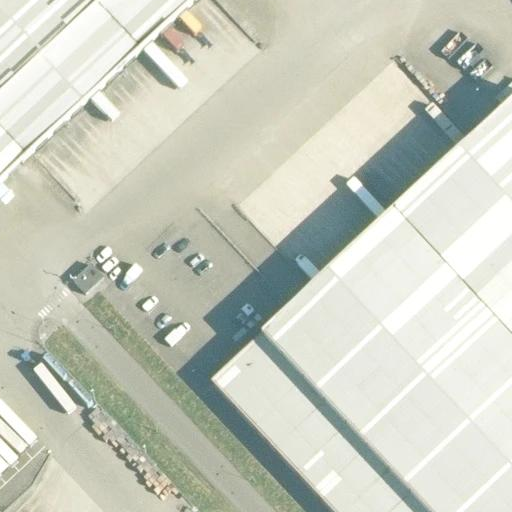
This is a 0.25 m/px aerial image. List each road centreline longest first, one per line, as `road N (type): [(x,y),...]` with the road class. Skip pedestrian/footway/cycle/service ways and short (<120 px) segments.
road 1 (unknown): [(0,313),(379,9)]
road 2 (unknown): [(0,359),(135,511)]
